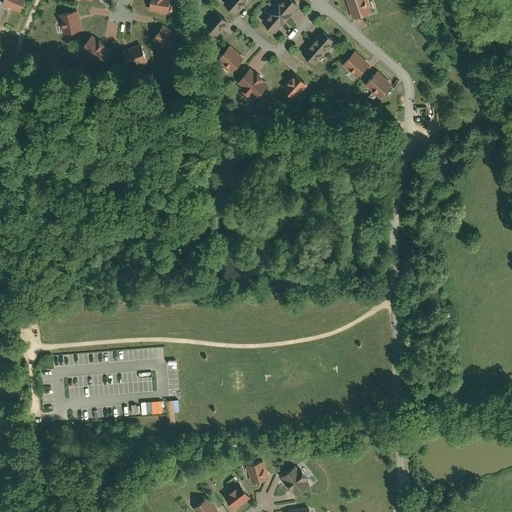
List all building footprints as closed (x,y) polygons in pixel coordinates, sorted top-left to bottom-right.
[(168,0),(149,0),(149,6),(167,9),(168,0)] [(297,0),(282,0),(277,5),(290,18),(302,5),(297,0)] [(348,0),(355,19),(374,12),(370,0),(348,0)] [(277,5),(261,19),(274,33),(290,18),(277,5)] [(220,10),(206,23),(216,34),(230,21),(220,10)] [(78,12),(60,15),(63,33),(81,30),(78,12)] [(162,26),(151,40),(166,52),(178,38),(162,26)] [(325,28),(314,39),(329,52),(338,40),(325,28)] [(90,36),(82,48),(98,58),(106,46),(90,36)] [(314,39),(302,53),(316,64),(329,52),(314,39)] [(141,45),(119,52),(123,66),(145,60),(141,45)] [(245,60),(233,46),(223,56),(235,69),(245,60)] [(355,50),(342,63),(357,77),(370,63),(355,50)] [(268,85),(253,69),(242,78),(258,95),(268,85)] [(378,70),(365,84),(381,97),(393,82),(378,70)] [(297,72),(282,87),(294,99),(309,84),(297,72)] [(23,312),(23,323),(38,323),(39,312),(23,312)] [(150,400),(150,413),(166,412),(166,399),(150,400)] [(263,459),(248,463),(252,480),(267,475),(263,459)] [(298,463),(284,473),(299,493),(314,482),(310,476),(312,474),(306,466),(303,469),(298,463)] [(227,493),(237,506),(250,496),(240,483),(227,493)] [(199,507),(202,511),(219,511),(222,510),(212,497),(199,507)]
